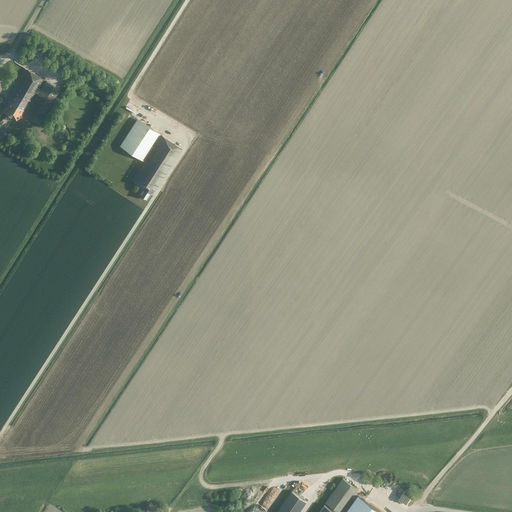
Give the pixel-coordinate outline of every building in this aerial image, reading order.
[(39,88),(44,79),(27,69),(8,100),(5,105),(7,106),(3,112),(7,114),(5,118),(9,121),(11,117),(17,120),(20,114),(22,116),(36,92),(39,88)] [(60,89),(47,81),(41,89),(39,88),(36,92),(39,94),(26,115),(40,123),(60,89)] [(155,148),(151,145),(159,134),(137,119),(119,145),(143,161),(144,159),(142,158),(147,151),(151,153),(132,181),(143,188),(139,194),(146,199),(150,193),(152,194),(182,150),(163,136),(155,148)] [(342,511),(353,497),(356,493),(359,489),(351,484),(343,478),(326,502),(339,511),(342,511)] [(281,482),(262,506),(269,511),(280,499),(282,501),(284,499),(280,496),(285,489),(287,490),(288,488),(281,482)] [(389,493),(396,497),(398,495),(400,497),(405,489),(395,483),(389,493)] [(299,511),(307,501),(292,491),(276,511),(299,511)] [(383,511),(371,503),(371,504),(365,500),(365,499),(363,497),(362,498),(359,495),(358,494),(356,493),(353,497),(355,499),(345,511),(383,511)] [(151,511),(158,511),(160,510),(150,503),(146,508),(151,511)] [(336,511),(325,503),(318,511),(336,511)]
